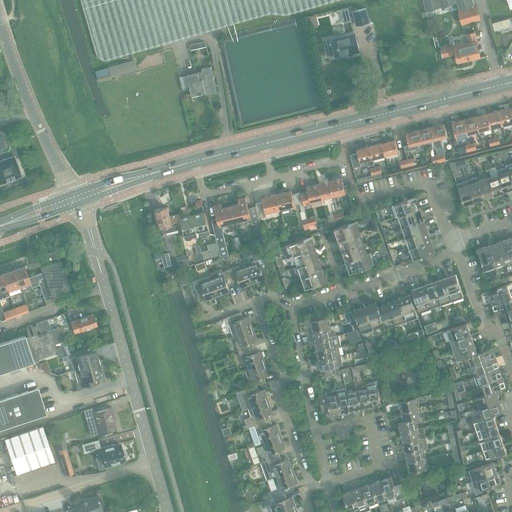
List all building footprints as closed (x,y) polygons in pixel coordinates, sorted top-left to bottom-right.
[(461,24),(479,19),(475,6),(474,7),(472,0),(422,0),(425,11),(456,3),(461,24)] [(364,7),(351,11),(355,25),(368,22),(364,7)] [(316,21),(314,15),(308,16),(309,23),(316,21)] [(509,18),(492,23),(494,30),(511,26),(509,18)] [(476,56),(479,56),(473,33),(465,35),(467,43),(454,46),(453,46),(441,49),(443,56),(455,53),(457,61),(469,58),(469,60),(476,58),(476,56)] [(331,38),(323,40),(327,56),(334,54),(335,57),(358,51),(353,34),(331,39),(331,38)] [(190,50),(206,47),(205,43),(203,42),(191,44),(190,47),(190,50)] [(136,71),(133,60),(96,71),(100,82),(136,71)] [(209,94),(217,92),(211,67),(201,69),(202,72),(187,75),(192,96),(208,92),(209,94)] [(511,114),(510,107),(499,110),(502,125),(511,122),(511,114)] [(499,110),(487,113),(490,128),(502,125),(499,110)] [(487,113),(475,116),(479,130),(478,131),(479,136),(482,135),(484,133),(483,130),(490,128),(487,113)] [(475,116),(464,119),(467,133),(478,131),(479,130),(475,116)] [(467,133),(464,119),(451,122),(456,140),(468,137),(467,133)] [(444,124),(431,127),(434,139),(433,139),(436,149),(442,147),(440,137),(447,136),(444,124)] [(431,127),(418,130),(421,142),(433,139),(434,139),(431,127)] [(0,181),(0,182),(1,181),(5,180),(8,179),(11,178),(19,175),(20,175),(19,174),(13,156),(12,155),(10,156),(8,151),(10,146),(5,132),(0,130),(0,129),(0,181)] [(408,145),(421,142),(418,130),(406,133),(408,145)] [(394,140),(382,143),(385,155),(397,152),(394,140)] [(372,158),(385,155),(382,143),(369,146),(372,158)] [(351,154),(354,167),(360,166),(359,161),(366,159),(368,166),(374,165),(372,158),(369,146),(356,149),(357,152),(351,154)] [(401,168),(408,166),(406,159),(399,161),(401,168)] [(496,170),(498,174),(504,191),(511,188),(511,182),(506,166),(496,170)] [(498,174),(488,177),(494,195),(504,191),(498,174)] [(477,177),(466,180),(474,202),(484,198),(478,181),(477,177)] [(488,177),(478,181),(484,198),(494,195),(488,177)] [(341,178),(329,181),(333,195),(345,192),(341,178)] [(464,205),(474,202),(466,180),(456,184),(458,188),(464,205)] [(329,181),(318,184),(321,198),(322,198),(333,195),(329,181)] [(324,205),(322,198),(321,198),(318,184),(306,187),(307,191),(303,192),(306,204),(311,203),(312,208),(324,205)] [(290,191),(276,194),(279,209),(280,208),(299,204),(301,211),(305,210),(300,192),(292,194),(290,191)] [(280,210),(280,208),(279,209),(276,194),(261,198),(262,202),(255,204),(259,218),(266,216),(266,214),(280,210)] [(239,203),(230,205),(234,221),(250,218),(245,197),(238,199),(239,203)] [(392,205),(396,217),(398,216),(419,208),(415,197),(392,205)] [(221,224),(234,221),(230,205),(222,207),(221,203),(214,205),(217,219),(212,220),(217,242),(220,256),(228,254),(222,231),(223,230),(221,224)] [(177,224),(178,223),(176,215),(169,217),(167,207),(154,210),(157,220),(156,221),(158,225),(159,228),(160,228),(161,230),(161,231),(162,232),(163,232),(163,233),(164,233),(165,233),(178,230),(177,224)] [(398,216),(402,226),(423,219),(419,208),(398,216)] [(204,212),(192,215),(197,237),(209,233),(204,212)] [(176,215),(178,223),(180,223),(185,239),(188,240),(190,239),(192,238),(197,237),(192,215),(180,218),(179,214),(176,215)] [(314,217),(306,219),(308,226),(316,224),(314,217)] [(402,226),(405,237),(427,230),(423,219),(402,226)] [(334,229),(338,240),(359,233),(355,221),(334,229)] [(405,237),(409,248),(430,241),(427,230),(405,237)] [(258,234),(256,235),(258,244),(265,242),(262,233),(259,234),(258,234)] [(338,240),(342,251),(363,243),(359,233),(338,240)] [(238,236),(231,238),(234,248),(235,248),(240,247),(241,247),(238,236)] [(293,255),(293,256),(315,248),(311,237),(285,246),(289,257),(293,255)] [(511,257),(505,239),(496,243),(502,262),(511,258),(511,257)] [(434,252),(430,241),(409,248),(413,259),(434,252)] [(201,252),(202,256),(203,260),(220,256),(217,242),(206,245),(208,250),(206,250),(201,251),(201,252)] [(342,251),(345,261),(367,254),(363,243),(342,251)] [(496,243),(486,246),(493,265),(502,262),(496,243)] [(483,269),(493,265),(486,246),(476,250),(483,269)] [(293,256),(297,266),(319,259),(315,248),(293,256)] [(43,262),(59,255),(57,250),(41,257),(43,262)] [(279,250),(273,252),(276,262),(282,260),(282,259),(279,250)] [(164,267),(171,265),(168,252),(161,254),(164,267)] [(369,253),(367,254),(345,261),(349,272),(370,265),(373,264),(369,253)] [(253,264),(246,266),(252,283),(263,279),(261,272),(267,269),(262,256),(251,260),(253,264)] [(297,266),(301,277),(322,270),(319,259),(297,266)] [(14,269),(13,269),(20,290),(33,285),(35,289),(41,287),(44,297),(49,295),(54,297),(69,291),(71,287),(62,262),(57,260),(43,265),(40,261),(38,262),(41,272),(28,277),(24,265),(19,267),(18,267),(15,268),(14,269)] [(207,267),(204,261),(195,264),(197,271),(207,267)] [(238,265),(228,269),(232,282),(238,280),(240,287),(252,283),(246,266),(240,269),(238,265)] [(211,275),(210,275),(218,295),(229,291),(226,284),(232,282),(228,269),(222,271),(221,268),(210,273),(211,275)] [(3,273),(1,274),(9,295),(21,291),(20,290),(13,269),(7,272),(6,271),(3,272),(3,273)] [(326,280),(322,270),(301,277),(305,288),(326,280)] [(0,298),(9,295),(1,274),(0,274),(0,298)] [(455,274),(444,278),(452,300),(463,296),(455,274)] [(206,300),(218,295),(210,275),(192,282),(198,296),(204,294),(206,300)] [(508,276),(498,279),(500,284),(510,280),(508,276)] [(444,278),(433,282),(441,303),(452,300),(444,278)] [(498,279),(488,283),(490,286),(490,287),(500,284),(498,279)] [(433,282),(423,286),(430,307),(441,303),(433,282)] [(497,291),(487,294),(491,304),(511,297),(506,283),(496,287),(497,291)] [(419,311),(430,307),(423,286),(411,290),(419,311)] [(409,294),(398,298),(406,320),(417,316),(409,294)] [(511,300),(511,297),(491,304),(494,314),(496,314),(504,311),(504,310),(511,307),(511,300)] [(398,298),(388,302),(395,324),(406,320),(398,298)] [(373,327),(383,323),(377,306),(378,306),(376,301),(365,305),(373,327)] [(388,302),(378,306),(377,306),(383,323),(384,328),(395,324),(388,302)] [(373,330),(373,327),(365,305),(354,309),(362,334),(373,330)] [(22,308),(15,310),(17,316),(24,313),(22,308)] [(7,313),(9,319),(17,316),(15,310),(7,313)] [(347,312),(344,313),(346,322),(355,320),(351,310),(350,311),(347,312)] [(240,312),(225,318),(232,335),(235,334),(252,328),(248,316),(242,318),(240,312)] [(92,315),(71,322),(74,332),(96,325),(92,315)] [(309,320),(312,330),(329,326),(327,316),(309,320)] [(47,319),(35,323),(41,333),(50,329),(47,319)] [(435,321),(424,325),(427,333),(438,329),(436,323),(435,321)] [(350,322),(341,324),(343,333),(353,331),(351,324),(350,322)] [(465,323),(446,330),(449,339),(449,341),(469,333),(465,323)] [(55,347),(49,330),(41,333),(37,334),(32,325),(26,327),(27,337),(25,337),(34,362),(57,354),(55,347)] [(49,330),(55,347),(60,346),(59,342),(65,340),(60,326),(49,330)] [(312,330),(314,340),(336,335),(336,334),(335,331),(333,330),(330,330),(329,326),(312,330)] [(237,340),(234,342),(238,353),(253,347),(250,341),(256,339),(252,328),(235,334),(237,340)] [(353,331),(347,333),(349,343),(361,340),(360,337),(358,330),(353,331)] [(469,333),(449,341),(453,350),(473,343),(469,333)] [(316,350),(338,345),(340,345),(338,334),(336,334),(336,335),(314,340),(316,350)] [(25,335),(5,342),(15,369),(34,362),(25,337),(25,335)] [(65,340),(59,342),(60,346),(64,356),(67,355),(70,353),(65,340)] [(5,342),(0,343),(0,373),(15,369),(5,342)] [(473,343),(453,350),(456,361),(468,357),(468,356),(476,353),(473,343)] [(316,350),(318,360),(341,355),(338,345),(316,350)] [(60,346),(55,347),(57,354),(58,358),(62,356),(64,356),(60,346)] [(253,347),(238,353),(242,363),(245,362),(247,368),(247,369),(264,363),(260,352),(255,354),(253,347)] [(476,353),(468,356),(468,357),(471,366),(475,365),(494,358),(490,348),(484,350),(476,353)] [(71,357),(70,359),(74,371),(74,370),(100,363),(96,352),(76,358),(75,356),(71,357)] [(343,365),(341,355),(318,360),(320,370),(343,365)] [(494,358),(475,365),(479,375),(498,368),(494,358)] [(100,363),(74,370),(77,382),(75,383),(77,390),(82,389),(82,387),(99,382),(98,376),(103,375),(100,363)] [(247,368),(244,370),(250,387),(255,385),(265,382),(263,376),(268,374),(264,363),(247,369),(247,368)] [(479,375),(475,376),(478,386),(482,385),(501,378),(498,368),(479,375)] [(501,378),(482,385),(483,388),(485,394),(485,395),(495,391),(495,392),(502,389),(505,388),(501,378)] [(250,387),(242,390),(248,408),(267,401),(263,389),(257,391),(255,385),(250,387)] [(361,390),(356,391),(359,409),(369,406),(366,389),(365,386),(361,387),(361,390)] [(376,386),(366,389),(369,406),(380,404),(378,398),(376,389),(376,386)] [(38,387),(22,393),(30,419),(46,414),(38,387)] [(335,390),(336,395),(340,413),(350,411),(346,393),(345,388),(335,390)] [(356,391),(346,393),(350,411),(359,409),(356,391)] [(485,394),(476,397),(479,407),(498,400),(495,392),(495,391),(485,395),(485,394)] [(22,393),(7,398),(15,424),(30,419),(22,393)] [(325,393),(321,394),(318,395),(322,411),(329,410),(330,415),(340,413),(336,395),(326,397),(325,393)] [(398,400),(400,410),(418,406),(416,396),(398,400)] [(0,428),(0,429),(15,424),(7,398),(0,399),(0,428)] [(498,400),(479,407),(482,416),(482,417),(492,413),(492,414),(502,410),(498,400)] [(250,417),(244,419),(246,424),(247,428),(248,427),(268,420),(265,414),(272,412),(267,401),(248,408),(247,408),(250,417)] [(400,410),(402,420),(415,417),(415,418),(420,417),(418,406),(400,410)] [(98,434),(116,429),(112,415),(113,415),(111,407),(93,412),(92,408),(83,410),(86,418),(93,416),(98,434)] [(482,416),(472,420),(475,430),(495,423),(492,414),(492,413),(482,417),(482,416)] [(397,421),(399,431),(417,427),(415,418),(415,417),(402,420),(397,421)] [(268,420),(248,427),(255,445),(260,443),(280,436),(276,424),(270,426),(268,420)] [(495,423),(475,430),(479,440),(499,433),(495,423)] [(399,431),(402,441),(425,436),(423,426),(417,427),(399,431)] [(4,440),(16,474),(54,460),(42,427),(4,440)] [(224,436),(231,433),(229,427),(222,429),(224,436)] [(62,432),(53,435),(57,450),(66,447),(62,432)] [(237,438),(235,433),(224,436),(226,442),(237,438)] [(499,433),(479,440),(482,450),(502,443),(499,433)] [(255,445),(254,445),(260,463),(279,456),(277,449),(284,447),(280,436),(260,443),(255,445)] [(404,451),(422,447),(427,446),(425,436),(402,441),(404,451)] [(113,444),(100,448),(98,440),(81,444),(84,453),(94,450),(96,458),(102,456),(105,467),(114,465),(113,463),(125,460),(124,459),(126,457),(125,453),(122,452),(120,444),(114,446),(113,444)] [(502,443),(482,450),(486,460),(502,454),(505,453),(502,443)] [(404,451),(406,461),(424,457),(422,447),(404,451)] [(66,448),(58,450),(64,470),(66,476),(73,474),(66,448)] [(228,454),(227,455),(229,460),(238,458),(236,452),(228,454)] [(279,456),(260,463),(266,479),(267,479),(267,480),(292,471),(288,459),(281,461),(279,456)] [(426,468),(424,457),(406,461),(408,472),(426,468)] [(472,469),(468,470),(472,480),(496,472),(492,462),(472,469)] [(292,471),(267,480),(271,491),(268,492),(268,494),(270,498),(278,495),(283,493),(293,490),(291,484),(296,482),(292,471)] [(472,480),(471,481),(476,493),(482,491),(481,489),(499,482),(496,472),(472,480)] [(390,477),(380,480),(387,498),(388,502),(389,502),(389,503),(402,498),(397,484),(393,486),(390,477)] [(380,480),(371,483),(377,501),(379,506),(388,502),(387,498),(380,480)] [(371,483),(361,487),(367,504),(377,501),(371,483)] [(361,487),(352,490),(359,511),(360,511),(369,509),(367,504),(361,487)] [(359,511),(352,490),(342,494),(348,511),(359,511)] [(270,498),(269,499),(271,504),(270,505),(272,511),(286,511),(296,509),(291,497),(286,499),(283,493),(278,495),(270,498)] [(75,511),(102,511),(97,496),(82,501),(81,500),(72,503),(75,511)] [(421,504),(420,504),(421,509),(429,506),(432,505),(431,503),(431,501),(421,504)]
